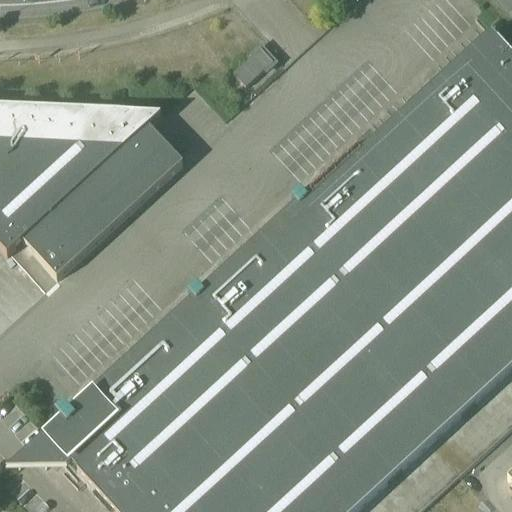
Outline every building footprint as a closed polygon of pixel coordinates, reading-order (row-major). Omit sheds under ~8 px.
[(67,474),(71,471),(108,511),(359,511),(511,372),(511,61),(491,38),(374,146),(370,142),(304,202),(300,198),(290,206),(294,211),(201,297),(196,292),(187,301),(191,306),(68,419),(64,414),(54,423),(58,428),(6,476),(67,474)] [(260,53),(250,62),(263,76),(272,67),(260,53)] [(250,62),(238,73),(251,87),(263,76),(250,62)] [(238,73),(232,78),(245,92),(251,87),(238,73)] [(0,254),(7,262),(22,248),(57,285),(182,170),(148,132),(160,120),(0,113),(0,254)]
